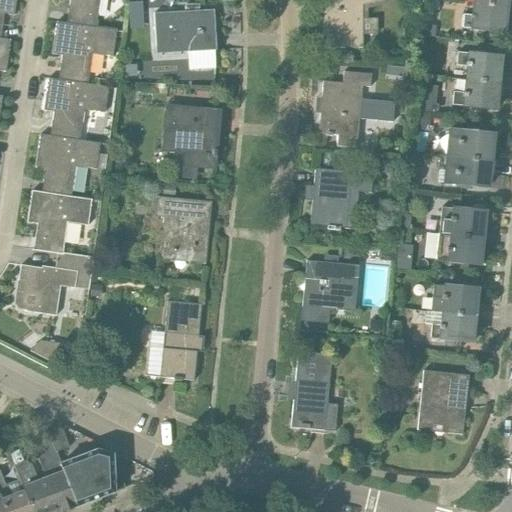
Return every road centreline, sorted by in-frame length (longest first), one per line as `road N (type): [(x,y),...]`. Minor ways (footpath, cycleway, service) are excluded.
road 1 (unclassified): [(256,472),(287,81),(285,0)]
road 2 (residential): [(0,253),(37,0)]
road 3 (unclassified): [(189,478),(115,429),(0,373)]
road 4 (residential): [(407,511),(256,472)]
